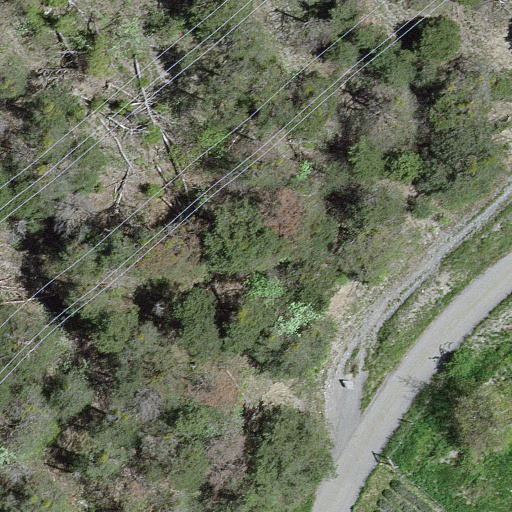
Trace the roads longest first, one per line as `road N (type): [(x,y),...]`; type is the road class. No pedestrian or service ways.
road 1 (track): [(340,511),(368,461),(345,421),(350,379),(370,330),(511,195)]
road 2 (track): [(368,461),(435,350),(511,265)]
